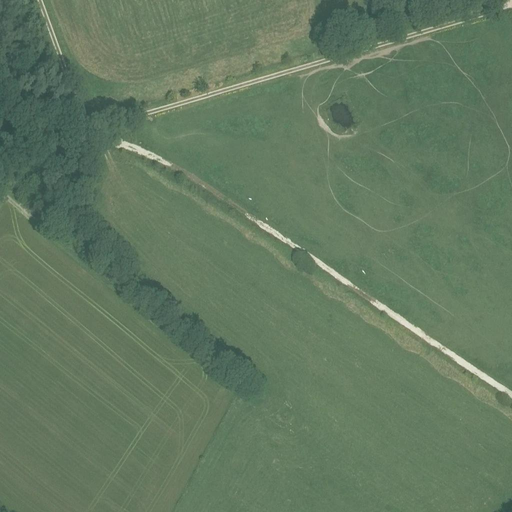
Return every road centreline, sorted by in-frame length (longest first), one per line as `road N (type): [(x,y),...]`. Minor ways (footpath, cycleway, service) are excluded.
road 1 (track): [(89,128),(187,174),(511,396)]
road 2 (unclassified): [(89,128),(511,4)]
road 3 (unclassified): [(89,128),(41,0)]
